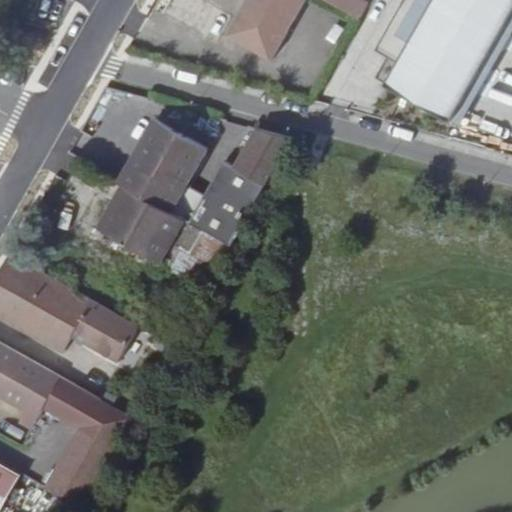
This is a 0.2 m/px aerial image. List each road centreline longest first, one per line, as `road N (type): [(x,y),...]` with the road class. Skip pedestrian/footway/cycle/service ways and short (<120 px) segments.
road 1 (residential): [(511,176),(82,58)]
road 2 (residential): [(82,58),(0,211)]
